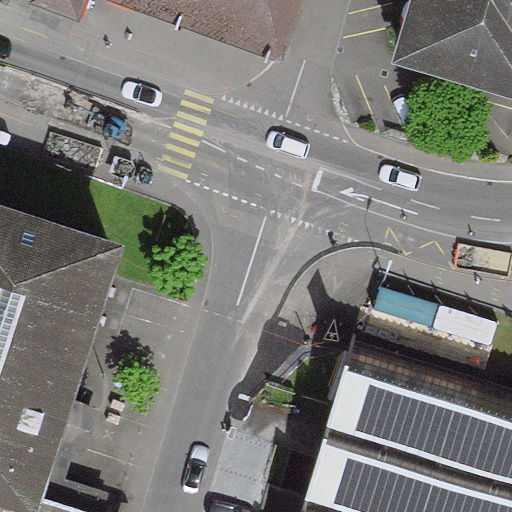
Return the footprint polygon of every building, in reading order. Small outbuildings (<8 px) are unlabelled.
[(68,0),(136,0),(271,48),(288,0),(46,0),(66,7),(68,0)] [(511,0),(411,0),(396,54),(511,88),(511,0)] [(0,213),(0,489),(22,496),(40,441),(65,449),(79,405),(55,397),(104,247),(0,213)] [(511,511),(511,402),(350,353),(300,511),(511,511)] [(70,511),(22,496),(0,489),(0,511),(70,511)]
